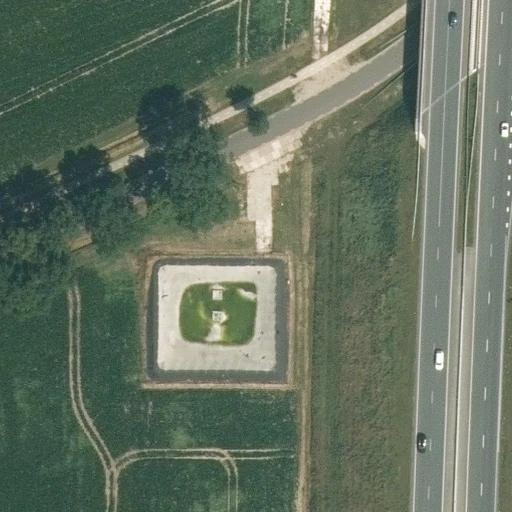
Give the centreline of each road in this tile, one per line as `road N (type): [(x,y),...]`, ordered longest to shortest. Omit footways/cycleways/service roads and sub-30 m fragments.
road 1 (tertiary): [(0,254),(318,103),(467,0)]
road 2 (trunk): [(479,511),(502,0)]
road 3 (trunk): [(449,0),(427,511)]
